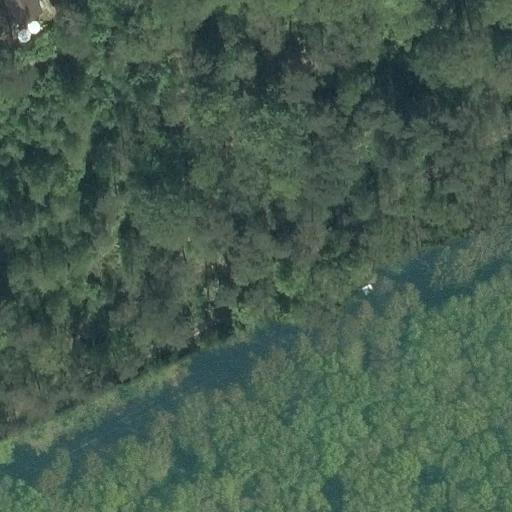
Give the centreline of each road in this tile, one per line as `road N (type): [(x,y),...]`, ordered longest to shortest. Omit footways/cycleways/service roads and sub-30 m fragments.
road 1 (primary): [(0,492),(511,225)]
road 2 (track): [(138,0),(0,72)]
